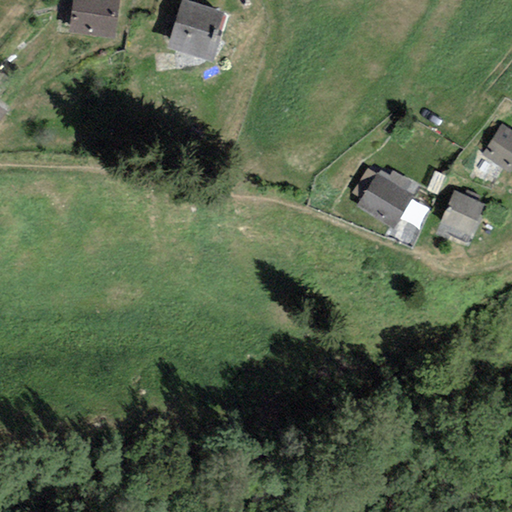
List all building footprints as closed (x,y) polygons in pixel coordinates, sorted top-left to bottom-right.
[(72,0),(68,30),(114,36),(119,0),(72,0)] [(192,0),(180,0),(168,44),(213,57),(221,29),(218,28),(223,8),(192,0)] [(511,130),(501,123),(482,153),(510,170),(511,166),(511,130)] [(377,170),(356,204),(393,227),(414,193),(377,170)] [(484,201),(454,189),(441,222),(472,234),(484,201)]
